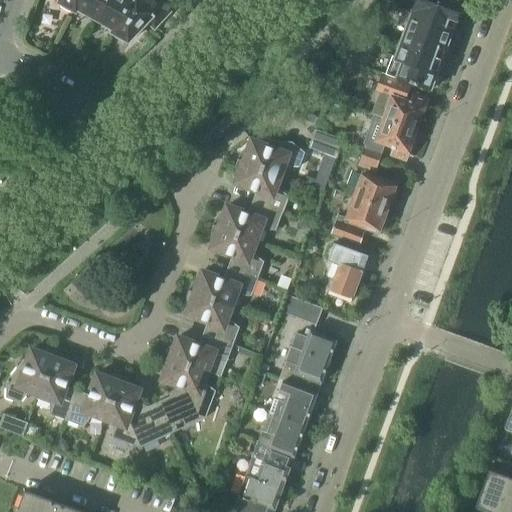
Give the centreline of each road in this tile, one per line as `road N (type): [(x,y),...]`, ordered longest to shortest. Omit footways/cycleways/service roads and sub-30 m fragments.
road 1 (residential): [(384,321),(500,0)]
road 2 (residential): [(198,178),(142,334),(115,346),(23,318),(0,333)]
road 3 (residential): [(316,511),(384,321)]
road 4 (residential): [(104,120),(236,0)]
road 5 (residential): [(0,219),(104,120)]
road 6 (residential): [(511,370),(384,321)]
road 7 (residential): [(104,120),(0,57)]
